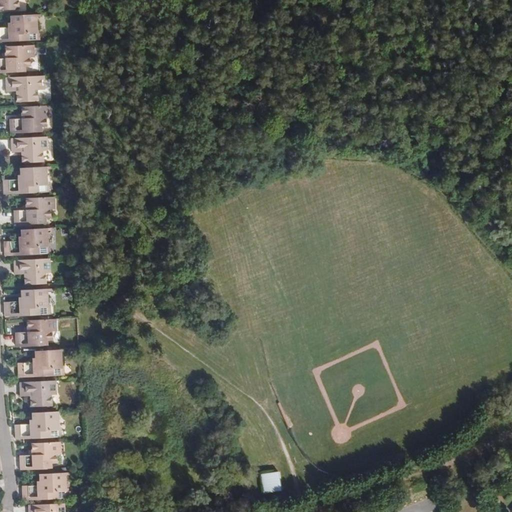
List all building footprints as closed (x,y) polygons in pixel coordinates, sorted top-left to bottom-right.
[(22,0),(0,0),(0,11),(19,10),(19,1),(22,1),(22,0)] [(37,15),(10,16),(10,24),(10,27),(7,28),(0,27),(0,42),(40,41),(40,33),(37,33),(37,15)] [(0,59),(0,73),(24,72),(24,67),(30,67),(30,58),(34,58),(34,46),(5,47),(6,52),(6,59),(3,59),(0,59)] [(41,77),(7,78),(7,93),(16,93),(17,102),(38,102),(37,92),(42,92),(41,77)] [(50,106),(22,107),(22,115),(22,119),(18,120),(10,120),(10,135),(41,132),(41,128),(46,128),(46,119),(50,119),(50,106)] [(46,137),(12,139),(13,154),(22,153),(22,163),(43,162),(43,152),(47,152),(46,137)] [(46,167),(20,168),(20,174),(17,174),(17,179),(4,179),(5,194),(50,191),(50,185),(47,185),(46,167)] [(56,196),(27,198),(27,204),(27,209),(24,209),(15,210),(16,224),(46,222),(46,217),(52,217),(51,208),(56,208),(56,196)] [(48,228),(22,229),(22,234),(19,234),(19,239),(5,241),(6,256),(52,252),(52,243),(49,243),(48,228)] [(50,258),(15,260),(16,275),(25,274),(25,282),(47,281),(46,273),(51,273),(50,258)] [(48,288),(21,289),(21,299),(5,300),(6,314),(52,312),(51,306),(48,306),(48,288)] [(56,318),(28,319),(28,326),(28,331),(25,331),(16,331),(17,346),(47,344),(47,339),(52,339),(52,329),(56,329),(56,318)] [(62,348),(35,349),(35,357),(33,357),(33,361),(20,361),(20,376),(65,374),(65,367),(63,367),(62,351),(62,348)] [(56,379),(21,380),(21,396),(31,395),(31,405),(52,404),(51,394),(56,394),(56,379)] [(59,410),(33,411),(33,419),(30,419),(30,423),(17,424),(17,438),(63,435),(63,429),(60,429),(59,412),(59,410)] [(61,440),(33,441),(33,447),(33,453),(30,453),(21,453),(21,468),(51,466),(51,461),(57,461),(57,452),(61,451),(61,440)] [(261,473),(263,493),(283,490),(280,470),(261,473)] [(66,471),(40,472),(40,480),(38,480),(38,484),(23,485),(24,499),(70,496),(70,490),(68,490),(66,471)] [(65,511),(64,501),(29,502),(30,511),(65,511)]
